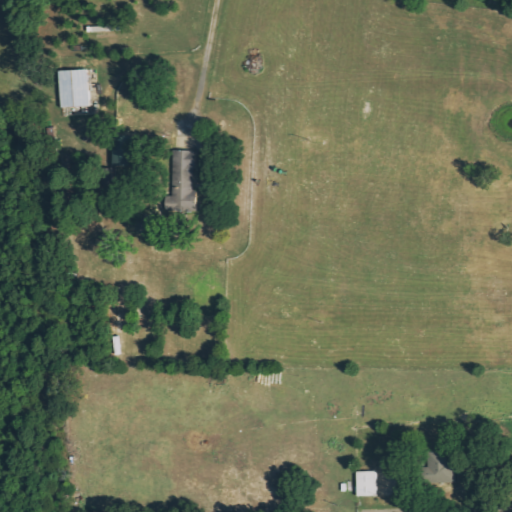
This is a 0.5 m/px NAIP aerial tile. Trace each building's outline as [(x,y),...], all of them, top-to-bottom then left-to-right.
[(90,106),(88,70),(59,71),(61,107),(90,106)] [(116,135),(114,166),(132,167),(133,136),(116,135)] [(196,150),(175,150),(175,209),(196,209),(196,150)] [(427,452),(428,481),(453,480),(452,451),(427,452)] [(377,496),(376,471),(357,471),(358,496),(377,496)]
